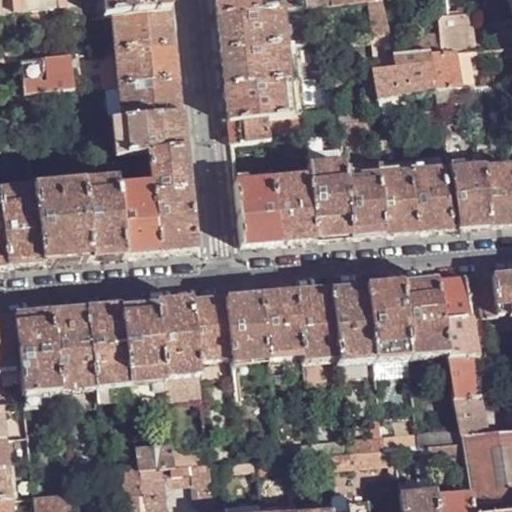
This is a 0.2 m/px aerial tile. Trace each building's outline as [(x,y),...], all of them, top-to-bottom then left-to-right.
[(0,0),(0,8),(13,7),(12,0),(0,0)] [(14,14),(67,8),(66,0),(12,0),(13,7),(14,14)] [(75,22),(83,21),(80,0),(66,0),(67,8),(69,22),(75,22)] [(168,0),(107,0),(102,4),(104,19),(110,18),(170,11),(168,0)] [(217,20),(257,15),(255,0),(214,0),(216,8),(217,20)] [(294,2),(294,0),(263,4),(263,15),(280,13),(295,11),(294,2)] [(331,7),(329,0),(304,0),(305,1),(294,2),(295,11),(331,7)] [(437,0),(438,17),(449,17),(447,0),(437,0)] [(374,33),(388,30),(381,1),(372,2),(374,33)] [(114,53),(173,47),(171,26),(170,11),(110,18),(114,53)] [(220,55),(284,46),(283,33),(280,13),(263,15),(257,15),(217,20),(218,40),(220,55)] [(454,53),(470,52),(467,15),(449,17),(438,17),(440,34),(442,54),(454,53)] [(76,29),(75,22),(69,22),(66,23),(66,31),(76,29)] [(284,46),(296,44),(294,32),(283,33),(284,46)] [(33,36),(36,64),(51,63),(48,34),(33,36)] [(440,34),(415,36),(416,43),(417,54),(428,52),(428,55),(442,54),(440,34)] [(391,56),(417,54),(416,43),(390,45),(391,56)] [(224,90),(287,81),(284,46),(220,55),(222,78),(224,90)] [(118,88),(177,82),(175,63),(173,47),(114,53),(118,88)] [(428,55),(428,52),(417,54),(391,56),(392,67),(370,70),(374,92),(376,100),(434,89),(428,55)] [(20,64),(19,53),(0,55),(0,66),(10,65),(20,64)] [(434,89),(462,87),(454,53),(442,54),(428,55),(434,89)] [(40,97),(73,93),(72,83),(70,67),(70,61),(51,63),(36,64),(20,66),(21,75),(22,88),(23,99),(40,97)] [(18,75),(21,75),(20,66),(20,64),(10,65),(11,69),(18,75)] [(72,83),(88,81),(87,65),(70,67),(72,83)] [(365,93),(374,92),(370,70),(363,72),(365,93)] [(332,75),(333,96),(345,95),(343,74),(332,75)] [(291,117),(300,116),(296,80),(287,81),(291,117)] [(226,113),(227,125),(264,120),(291,117),(287,81),(224,90),(226,113)] [(121,123),(180,116),(178,96),(177,82),(118,88),(121,123)] [(437,105),(466,102),(464,87),(462,87),(434,89),(437,105)] [(22,88),(19,88),(14,96),(14,100),(21,99),(23,99),(22,88)] [(77,128),(84,127),(80,92),(73,93),(77,128)] [(493,125),(505,124),(505,117),(503,94),(490,95),(493,125)] [(23,111),(42,109),(40,97),(23,99),(21,99),(23,111)] [(12,113),(23,111),(21,99),(14,100),(11,100),(12,113)] [(301,125),(336,121),(336,115),(336,111),(328,112),(300,116),(301,125)] [(336,121),(337,123),(356,120),(356,113),(336,115),(336,121)] [(399,126),(433,123),(431,113),(397,116),(399,126)] [(182,130),(180,116),(121,123),(111,125),(114,159),(148,155),(183,151),(182,130)] [(266,135),(302,130),(301,125),(300,116),(291,117),(264,120),(266,135)] [(366,130),(399,126),(397,116),(365,119),(366,130)] [(338,132),(366,130),(365,119),(356,120),(337,123),(338,132)] [(229,142),(229,148),(267,144),(266,135),(264,120),(227,125),(229,142)] [(148,155),(151,187),(152,186),(153,197),(188,194),(186,174),(183,151),(148,155)] [(407,175),(441,172),(439,158),(405,161),(407,175)] [(341,160),(305,163),(306,169),(341,166),(341,160)] [(342,173),(373,171),(372,165),(341,166),(342,173)] [(322,243),(349,241),(342,173),(341,166),(306,169),(307,179),(314,244),(322,243)] [(508,227),(511,226),(511,167),(509,168),(509,166),(483,169),(483,170),(489,228),(508,227)] [(478,229),(489,228),(483,170),(479,170),(479,169),(448,172),(457,231),(460,231),(478,229)] [(374,239),(384,238),(374,178),(373,171),(342,173),(349,241),(374,239)] [(438,233),(451,232),(441,172),(407,175),(417,235),(438,233)] [(406,236),(417,235),(407,175),(374,178),(384,238),(406,236)] [(298,245),(314,244),(307,179),(271,182),(278,247),(298,245)] [(264,248),(278,247),(271,182),(233,186),(239,250),(264,248)] [(115,261),(124,260),(117,189),(117,183),(82,186),(90,263),(115,261)] [(70,265),(90,263),(82,186),(32,192),(41,267),(70,265)] [(149,258),(159,257),(153,197),(152,186),(151,187),(117,189),(124,260),(149,258)] [(30,268),(41,267),(32,192),(0,195),(0,215),(6,270),(30,268)] [(181,255),(194,254),(188,194),(153,197),(159,257),(181,255)] [(493,277),(496,317),(511,316),(511,275),(509,276),(493,277)] [(484,278),(478,278),(484,318),(496,317),(493,277),(484,278)] [(446,281),(435,282),(441,321),(474,319),(467,279),(446,281)] [(413,284),(400,285),(408,361),(447,357),(441,321),(435,282),(413,284)] [(382,287),(366,288),(374,363),(408,361),(400,285),(382,287)] [(346,290),(330,291),(337,361),(338,366),(374,363),(366,288),(346,290)] [(310,293),(296,294),(303,359),(303,364),(316,363),(337,361),(330,291),(310,293)] [(271,296),(261,297),(268,362),(303,359),(296,294),(271,296)] [(242,299),(227,300),(232,360),(233,365),(268,362),(261,297),(242,299)] [(204,302),(191,303),(197,363),(220,361),(232,360),(227,300),(204,302)] [(170,305),(156,306),(164,379),(199,376),(197,363),(191,303),(170,305)] [(126,308),(122,309),(130,383),(164,379),(156,306),(126,308)] [(90,312),(86,312),(95,392),(130,388),(130,383),(122,309),(90,312)] [(60,314),(51,315),(60,395),(95,392),(86,312),(60,314)] [(31,317),(14,318),(20,370),(23,397),(23,398),(60,395),(51,315),(31,317)] [(511,316),(496,317),(498,330),(511,329),(511,316)] [(0,319),(0,372),(20,370),(14,318),(0,319)] [(474,319),(441,321),(447,357),(448,363),(480,360),(474,319)] [(511,358),(496,359),(498,374),(511,372),(511,358)] [(232,360),(220,361),(222,378),(234,377),(233,365),(232,360)] [(480,360),(448,363),(455,404),(482,402),(480,360)] [(337,361),(316,363),(318,384),(340,382),(338,366),(337,361)] [(408,361),(374,363),(375,379),(410,376),(408,361)] [(95,392),(60,395),(63,413),(97,409),(95,392)] [(13,398),(14,412),(24,411),(23,398),(23,397),(13,398)] [(511,398),(502,400),(504,418),(511,416),(511,398)] [(482,402),(455,404),(459,432),(460,441),(487,438),(482,402)] [(415,435),(417,449),(429,448),(461,445),(460,441),(459,432),(415,435)] [(469,495),(471,511),(499,508),(511,506),(511,435),(487,438),(460,441),(461,445),(467,480),(469,495)] [(380,439),(346,442),(346,444),(347,455),(382,452),(380,439)] [(311,447),(311,448),(313,459),(327,458),(347,455),(346,444),(311,447)] [(429,448),(433,471),(454,468),(455,481),(467,480),(461,445),(429,448)] [(311,448),(277,451),(278,462),(293,460),(313,459),(311,448)] [(171,449),(137,452),(139,471),(140,473),(173,469),(172,452),(171,449)] [(206,449),(172,452),(173,469),(208,467),(206,449)] [(277,451),(242,455),(243,465),(256,464),(278,462),(277,451)] [(347,455),(327,458),(328,468),(329,471),(396,465),(395,452),(382,452),(347,455)] [(313,459),(293,460),(294,471),(328,468),(327,458),(313,459)] [(278,462),(256,464),(256,472),(257,477),(294,473),(294,471),(293,460),(278,462)] [(103,463),(69,466),(70,478),(79,477),(104,475),(103,463)] [(243,465),(221,467),(222,475),(256,472),(256,464),(243,465)] [(140,473),(143,511),(164,511),(163,489),(198,486),(200,509),(213,508),(208,467),(173,469),(140,473)] [(6,471),(0,471),(0,501),(9,501),(6,471)] [(139,471),(116,474),(120,511),(143,511),(140,473),(139,471)] [(79,477),(70,478),(71,486),(79,485),(79,477)] [(435,493),(400,497),(402,511),(437,511),(436,499),(435,493)] [(469,495),(436,499),(437,511),(471,511),(469,495)] [(73,511),(72,496),(34,500),(35,511),(73,511)] [(9,511),(9,501),(0,501),(0,511),(9,511)]
